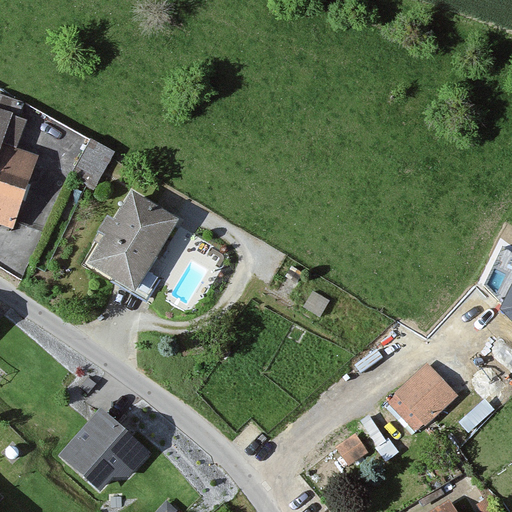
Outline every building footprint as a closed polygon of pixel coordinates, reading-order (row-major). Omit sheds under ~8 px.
[(11,119),(0,115),(0,229),(11,234),(37,159),(15,151),(23,126),(10,122),(11,119)] [(94,189),(111,153),(87,141),(69,178),(94,189)] [(136,296),(180,223),(133,196),(115,225),(108,221),(98,238),(105,242),(89,268),(136,296)] [(511,284),(500,309),(511,321),(511,284)] [(456,401),(426,366),(393,395),(396,399),(388,405),(414,434),(422,427),(424,429),(456,401)] [(98,497),(112,482),(127,482),(149,457),(97,412),(55,460),(98,497)] [(363,457),(351,439),(333,451),(346,469),(363,457)]
